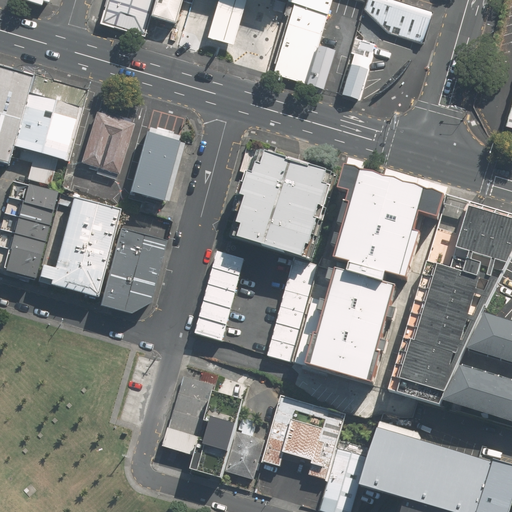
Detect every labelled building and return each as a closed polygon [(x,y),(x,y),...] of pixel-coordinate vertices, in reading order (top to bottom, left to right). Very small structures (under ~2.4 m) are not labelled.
[(108,0),(102,23),(145,36),(151,17),(155,0),(108,0)] [(155,0),(151,17),(174,24),(180,0),(155,0)] [(218,0),(209,37),(233,43),(245,0),(218,0)] [(287,0),(283,17),(266,73),(309,84),(320,47),(333,0),(287,0)] [(433,12),(390,0),(365,0),(363,10),(381,28),(389,35),(423,45),(433,12)] [(376,44),(355,38),(339,95),(359,101),(376,44)] [(320,47),(309,84),(325,88),(336,51),(320,47)] [(32,76),(0,67),(0,161),(8,164),(12,147),(28,92),(32,76)] [(83,107),(28,92),(12,147),(67,163),(83,107)] [(133,123),(95,112),(80,163),(118,174),(133,123)] [(183,142),(146,132),(128,194),(165,204),(183,142)] [(309,263),(337,175),(256,150),(228,238),(309,263)] [(358,168),(348,168),(342,189),(355,192),(352,201),(356,202),(340,258),(357,263),(353,276),(340,272),(323,335),(319,334),(310,366),(375,384),(402,284),(390,281),(391,278),(409,282),(422,235),(415,232),(421,212),(440,219),(447,196),(435,191),(429,192),(418,186),(406,184),(397,179),(387,179),(375,173),(364,173),(358,168)] [(0,270),(33,280),(58,190),(14,179),(0,231),(0,270)] [(96,296),(120,209),(73,197),(49,283),(96,296)] [(511,220),(476,210),(463,251),(511,265),(511,220)] [(167,241),(120,228),(98,306),(130,314),(151,302),(167,241)] [(248,262),(220,253),(196,333),(224,341),(248,262)] [(320,268),(294,261),(268,355),(293,362),(320,268)] [(437,266),(398,393),(438,405),(485,309),(497,285),(437,266)] [(511,322),(485,313),(467,350),(511,364),(511,322)] [(511,383),(460,367),(444,403),(511,423),(511,383)] [(217,385),(186,376),(164,447),(195,457),(203,429),(217,385)] [(345,416),(281,396),(261,460),(281,466),(285,453),(312,461),(308,474),(325,480),(345,416)] [(203,429),(195,457),(223,465),(232,437),(203,429)] [(507,511),(511,499),(511,469),(379,429),(362,484),(406,498),(401,511),(507,511)] [(266,441),(236,431),(224,470),(254,479),(266,441)] [(351,511),(368,460),(337,451),(319,507),(334,511),(351,511)]
